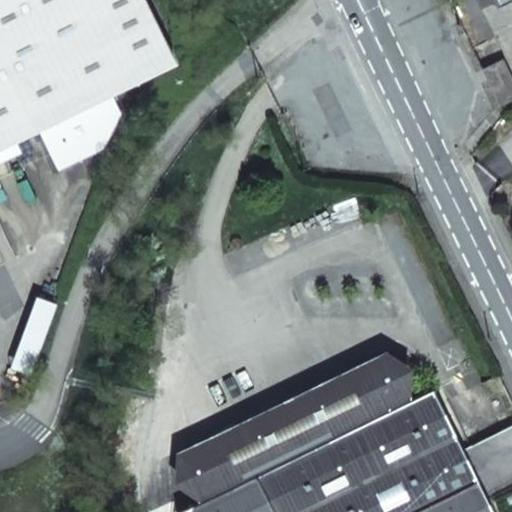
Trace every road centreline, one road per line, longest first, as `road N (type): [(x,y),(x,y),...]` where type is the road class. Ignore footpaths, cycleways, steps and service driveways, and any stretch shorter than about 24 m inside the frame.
road 1 (unknown): [(298,20),(205,94),(162,147),(120,229),(58,428),(35,449),(0,457)]
road 2 (unclassified): [(511,318),(357,0)]
road 3 (unknown): [(298,20),(310,59),(251,136),(224,215),(206,313)]
